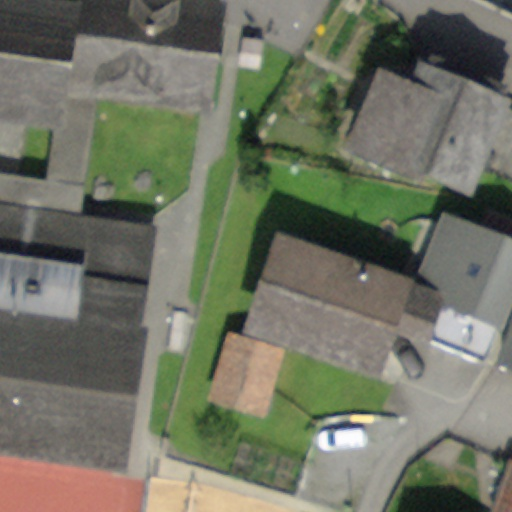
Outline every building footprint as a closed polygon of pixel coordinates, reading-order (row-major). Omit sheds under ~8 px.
[(0,0),(0,107),(55,116),(60,83),(201,103),(213,12),(125,0),(74,0),(73,9),(7,0),(0,0)] [(383,81),(356,145),(421,172),(422,168),(466,186),(500,104),(425,73),(417,95),(383,81)] [(511,277),(511,245),(442,217),(411,287),(407,299),(438,312),(444,299),(494,319),(511,277)] [(0,438),(109,455),(140,241),(0,220),(0,438)] [(411,287),(281,244),(254,324),(385,367),(407,299),(411,287)] [(270,354),(235,343),(218,400),(253,410),(270,354)] [(511,511),(511,482),(503,511),(511,511)]
